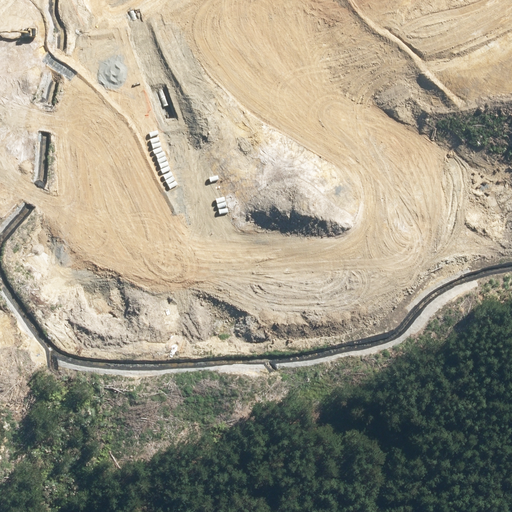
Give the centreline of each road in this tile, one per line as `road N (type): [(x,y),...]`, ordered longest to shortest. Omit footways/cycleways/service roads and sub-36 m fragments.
road 1 (trunk): [(412,0),(119,201),(0,265)]
road 2 (trunk): [(0,240),(377,0)]
